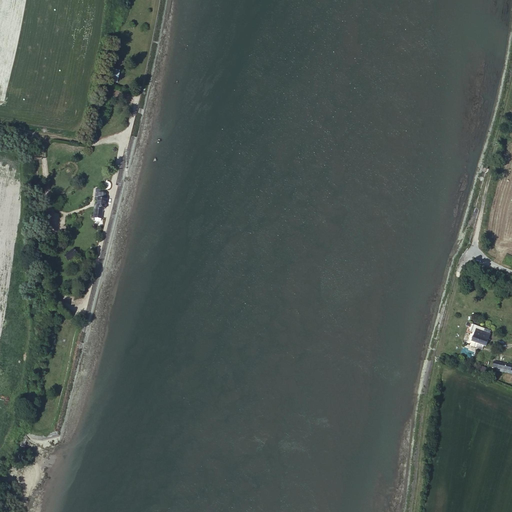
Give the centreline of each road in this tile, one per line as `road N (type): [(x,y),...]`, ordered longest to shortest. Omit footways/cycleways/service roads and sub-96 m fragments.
road 1 (track): [(511,92),(475,250),(438,358),(415,511)]
road 2 (track): [(133,98),(87,300),(74,307)]
road 3 (unknown): [(43,135),(49,210),(109,211)]
road 4 (track): [(123,139),(89,144),(0,128)]
